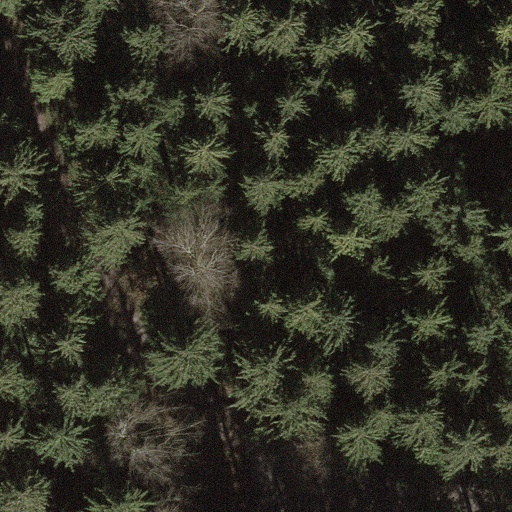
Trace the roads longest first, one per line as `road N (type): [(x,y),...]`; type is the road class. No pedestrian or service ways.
road 1 (track): [(0,59),(81,277),(137,367),(274,477),(351,508)]
road 2 (track): [(351,508),(511,511)]
